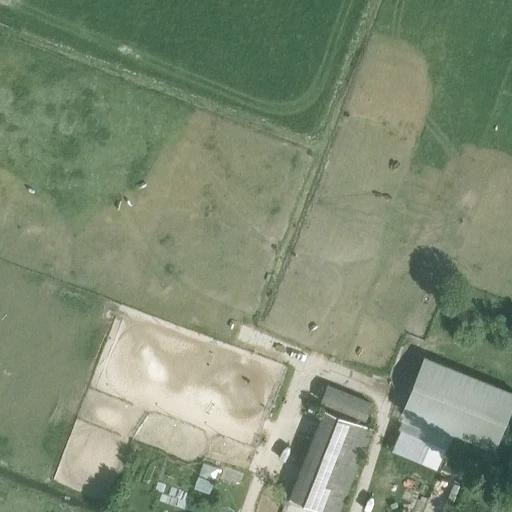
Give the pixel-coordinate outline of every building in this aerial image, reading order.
[(498,447),(511,409),(511,386),(425,354),(403,412),(498,447)] [(322,401),(369,418),(375,401),(329,383),(322,401)] [(339,511),(373,427),(325,408),(290,497),(327,511),(339,511)] [(439,469),(450,445),(404,424),(393,448),(439,469)] [(205,478),(239,485),(247,449),(213,442),(205,478)]
